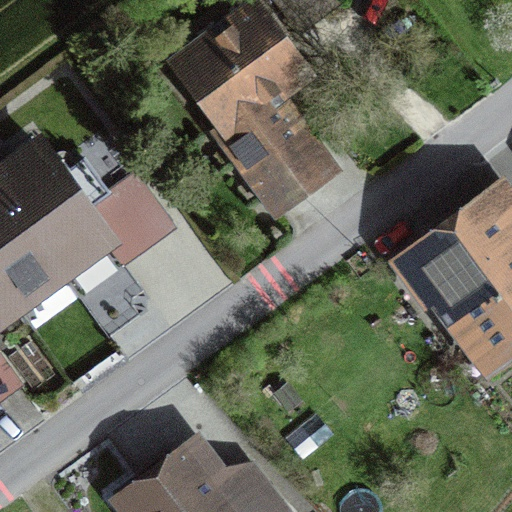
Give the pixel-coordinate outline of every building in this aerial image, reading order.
[(276,16),(188,79),(290,221),(346,180),(294,107),(325,85),(276,16)] [(37,145),(0,173),(0,314),(17,302),(36,288),(64,266),(81,253),(102,237),(82,210),(108,193),(80,158),(59,173),(37,145)] [(137,173),(108,193),(82,210),(102,237),(119,262),(133,252),(143,243),(159,232),(172,223),(137,173)] [(511,194),(427,256),(497,353),(511,341),(511,194)] [(0,354),(0,390),(17,379),(0,354)] [(201,468),(184,446),(118,500),(127,511),(282,511),(254,476),(226,498),(201,468)]
